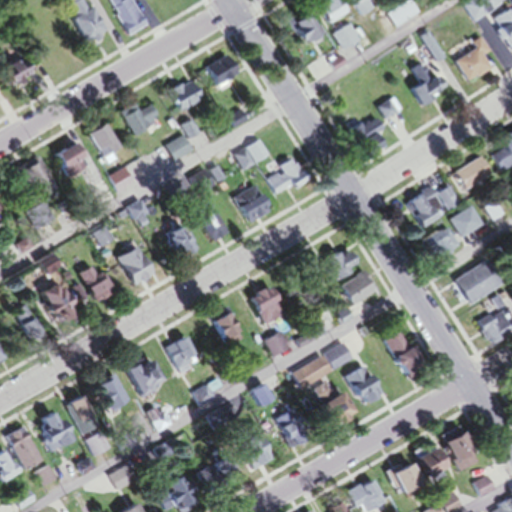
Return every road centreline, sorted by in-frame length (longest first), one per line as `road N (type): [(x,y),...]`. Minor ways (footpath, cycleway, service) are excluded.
road 1 (residential): [(0,401),(511,96)]
road 2 (residential): [(226,0),(511,450)]
road 3 (residential): [(248,511),(511,356)]
road 4 (residential): [(0,142),(247,0)]
